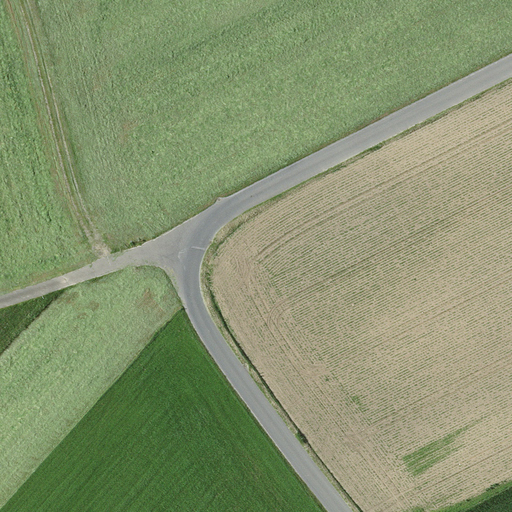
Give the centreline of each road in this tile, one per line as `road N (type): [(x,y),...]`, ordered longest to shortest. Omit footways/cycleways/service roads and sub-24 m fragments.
road 1 (unclassified): [(511,62),(232,203),(196,239),(188,265),(204,322),(342,511)]
road 2 (track): [(196,239),(0,301)]
